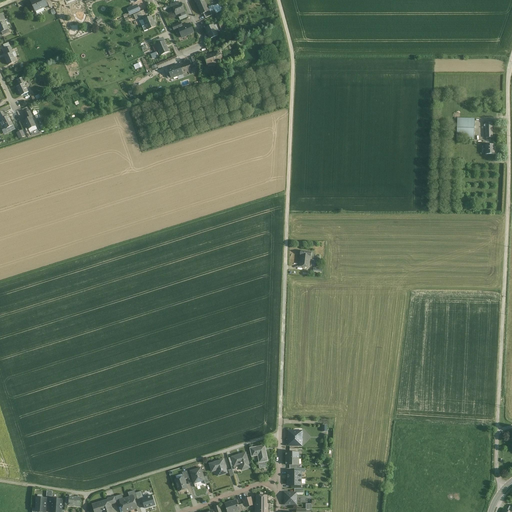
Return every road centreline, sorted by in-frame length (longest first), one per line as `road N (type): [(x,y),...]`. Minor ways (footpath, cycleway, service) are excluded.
road 1 (residential): [(277,0),(292,59),(277,483)]
road 2 (unclassified): [(501,490),(511,59)]
road 3 (residential): [(154,0),(179,56),(204,46),(184,0)]
